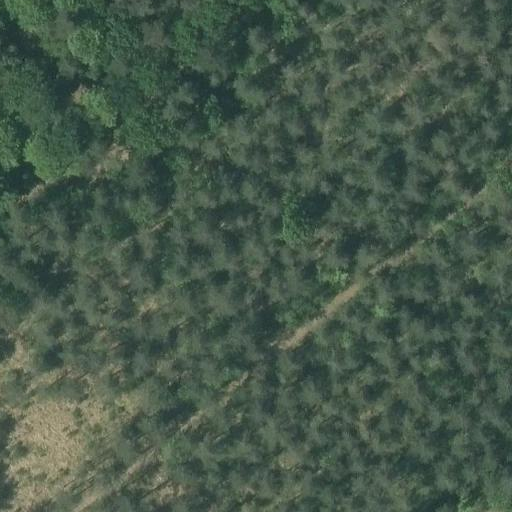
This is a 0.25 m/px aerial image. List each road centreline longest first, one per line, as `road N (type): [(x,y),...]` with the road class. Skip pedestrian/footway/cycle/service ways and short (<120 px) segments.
road 1 (unknown): [(328,0),(129,172),(29,190),(0,214)]
road 2 (track): [(0,130),(183,0)]
